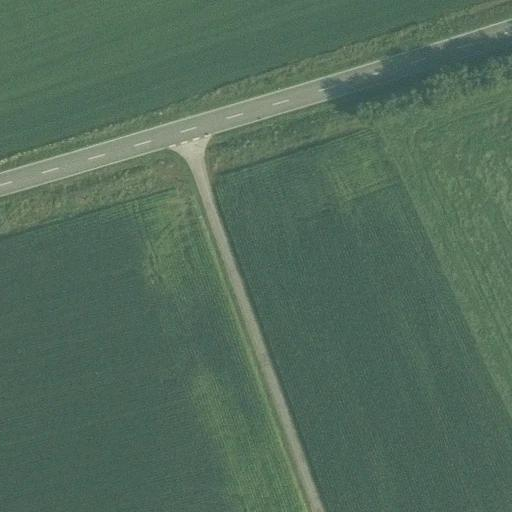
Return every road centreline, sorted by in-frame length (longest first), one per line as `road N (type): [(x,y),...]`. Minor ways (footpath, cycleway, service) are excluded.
road 1 (unclassified): [(318,511),(184,130)]
road 2 (tertiary): [(184,130),(511,30)]
road 3 (tertiary): [(0,184),(184,130)]
